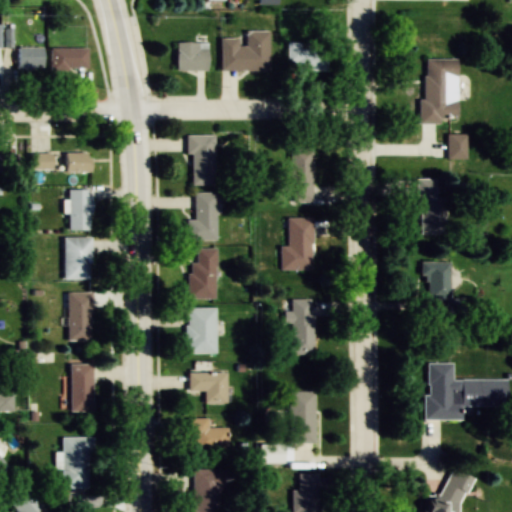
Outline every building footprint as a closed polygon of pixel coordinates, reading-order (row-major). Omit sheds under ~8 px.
[(217,71),(266,72),(267,32),(240,31),(240,39),(218,38),(217,71)] [(204,42),(173,42),(173,71),(204,71),(204,42)] [(285,71),(325,71),(325,42),(286,42),(285,71)] [(41,47),(14,47),(14,71),(41,71),(41,47)] [(84,49),(47,49),(47,68),(84,68),(84,49)] [(455,58),(421,58),(421,122),(454,122),(455,58)] [(445,159),(464,159),(464,134),(445,134),(445,159)] [(189,186),(212,186),(212,135),(183,135),(183,155),(189,155),(189,186)] [(310,149),(288,149),(288,202),(310,202),(310,149)] [(61,153),(61,172),(88,172),(88,153),(61,153)] [(49,154),(28,154),(28,170),(49,170),(49,154)] [(415,234),(437,234),(437,179),(416,179),(415,234)] [(88,189),(66,189),(66,230),(88,230),(88,189)] [(192,220),(184,220),(184,240),(212,240),(212,192),(192,192),(192,220)] [(310,218),(283,218),(283,269),(309,270),(310,218)] [(61,280),(89,280),(89,238),(61,238),(61,280)] [(185,263),(185,299),(214,299),(214,248),(193,248),(193,263),(185,263)] [(446,262),(417,262),(417,277),(424,277),(424,300),(446,300),(446,262)] [(64,293),(64,340),(89,340),(89,293),(64,293)] [(285,312),(285,355),(310,355),(311,300),(288,300),(287,312),(285,312)] [(214,308),(184,308),(184,354),(214,354),(214,308)] [(423,363),(423,419),(459,419),(459,406),(506,406),(506,379),(450,379),(450,363),(423,363)] [(90,364),(67,364),(67,411),(90,411),(90,364)] [(223,402),(223,373),(185,373),(185,390),(202,390),(202,402),(223,402)] [(312,391),(286,391),(286,443),(312,443),(312,391)] [(186,436),(192,436),(192,449),(225,449),(225,427),(205,427),(205,418),(186,418),(186,436)] [(59,488),(91,488),(91,437),(59,437),(59,488)] [(189,468),(188,511),(217,511),(218,469),(189,468)] [(317,511),(317,473),(295,473),(295,489),(291,489),(291,511),(317,511)] [(5,500),(14,511),(33,511),(40,506),(23,485),(5,500)] [(434,511),(434,500),(425,500),(424,511),(434,511)]
